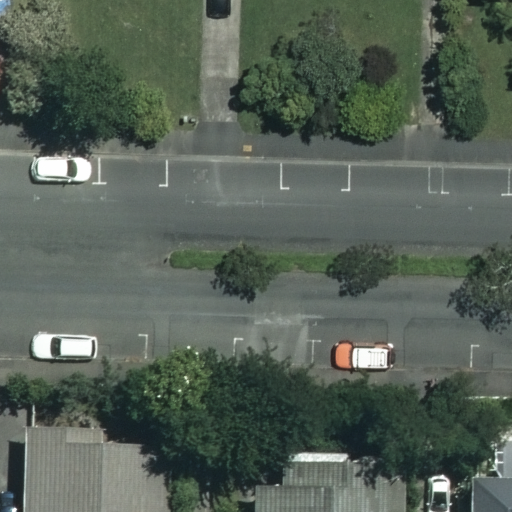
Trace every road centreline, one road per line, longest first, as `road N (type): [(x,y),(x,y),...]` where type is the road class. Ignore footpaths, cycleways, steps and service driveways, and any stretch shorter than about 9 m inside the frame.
road 1 (tertiary): [(511,314),(0,296)]
road 2 (tertiary): [(0,210),(511,222)]
